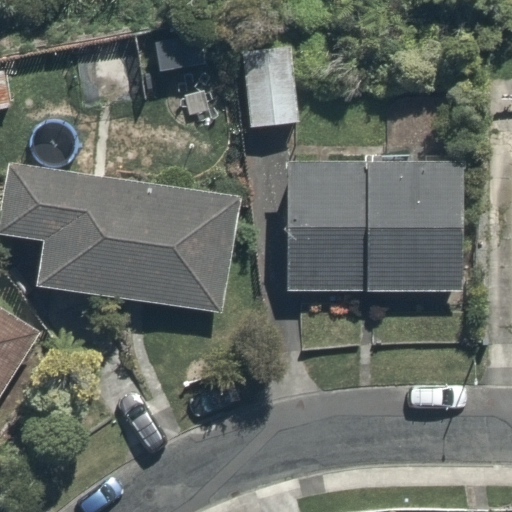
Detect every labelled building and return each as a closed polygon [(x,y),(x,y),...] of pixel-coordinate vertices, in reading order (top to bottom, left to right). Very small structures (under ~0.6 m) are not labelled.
[(294,34),(241,43),(256,129),(309,119),(294,34)] [(8,57),(0,58),(0,108),(15,107),(8,57)] [(479,150),(291,146),(288,277),(476,281),(479,150)] [(249,188),(18,148),(6,221),(53,229),(44,277),(228,309),(249,188)] [(0,398),(49,317),(0,287),(0,398)]
